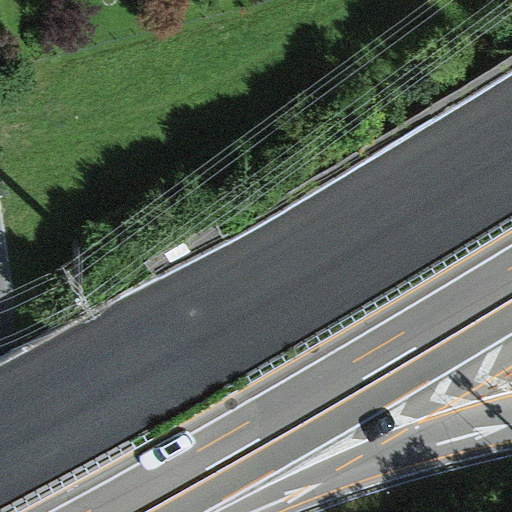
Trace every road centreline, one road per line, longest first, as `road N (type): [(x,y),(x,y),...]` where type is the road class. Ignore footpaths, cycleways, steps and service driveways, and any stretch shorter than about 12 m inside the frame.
road 1 (motorway): [(511,155),(0,451)]
road 2 (motorway): [(127,511),(511,289)]
road 3 (motorway): [(245,511),(511,421)]
